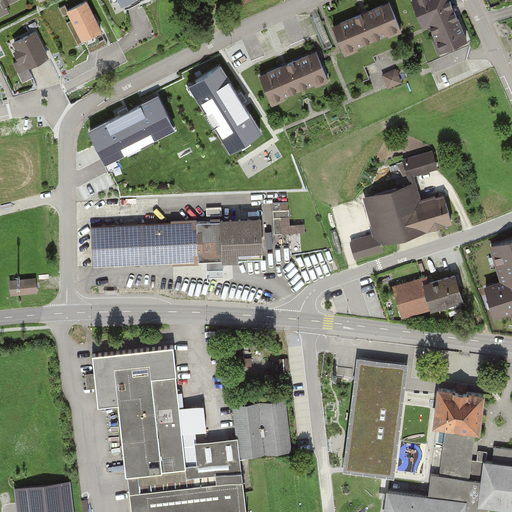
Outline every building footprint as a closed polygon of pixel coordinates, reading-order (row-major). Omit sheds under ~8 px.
[(0,0),(0,17),(8,13),(5,6),(17,0),(0,0)] [(258,1),(257,0),(235,0),(239,9),(258,1)] [(452,0),(416,0),(413,2),(425,29),(430,27),(442,56),(471,44),(452,0)] [(102,32),(86,1),(68,10),(65,6),(60,8),(64,16),(68,14),(71,20),(67,22),(78,44),(102,32)] [(391,4),(335,27),(347,58),(362,52),(361,48),(390,36),(392,39),(404,34),(391,4)] [(49,57),(35,31),(13,42),(17,50),(13,52),(18,61),(13,64),(18,73),(49,57)] [(317,53),(260,77),(273,108),(288,101),(287,98),(316,85),(318,89),(330,84),(317,53)] [(261,131),(220,66),(191,84),(232,149),(261,131)] [(398,68),(382,75),(389,90),(405,84),(398,68)] [(174,127),(159,97),(90,130),(105,161),(174,127)] [(434,153),(405,161),(410,179),(439,171),(434,153)] [(364,199),(374,236),(351,242),(356,260),(384,253),(382,246),(454,227),(446,196),(423,202),(418,184),(364,199)] [(289,196),(274,196),(275,235),(304,234),(304,226),(290,227),(289,196)] [(263,221),(92,229),(94,268),(207,262),(223,262),(264,259),(263,221)] [(511,239),(492,246),(503,282),(486,287),(496,316),(511,311),(511,239)] [(223,262),(207,262),(208,278),(224,277),(223,262)] [(427,277),(393,288),(404,322),(466,303),(458,277),(429,286),(427,277)] [(36,279),(11,282),(13,298),(38,295),(36,279)] [(121,406),(132,511),(246,511),(240,456),(292,450),(287,399),(234,405),(238,437),(197,442),(199,466),(186,467),(174,348),(96,357),(101,408),(121,406)] [(342,472),(393,479),(407,366),(357,360),(342,472)] [(487,391),(441,386),(436,424),(447,426),(441,475),(433,474),(431,494),(388,489),(385,511),(491,511),(492,507),(511,508),(511,449),(496,447),(494,459),(485,458),(483,480),(470,479),(476,429),(482,430),(487,391)] [(70,511),(67,482),(24,488),(27,511),(70,511)] [(75,511),(89,511),(89,497),(74,498),(75,511)]
